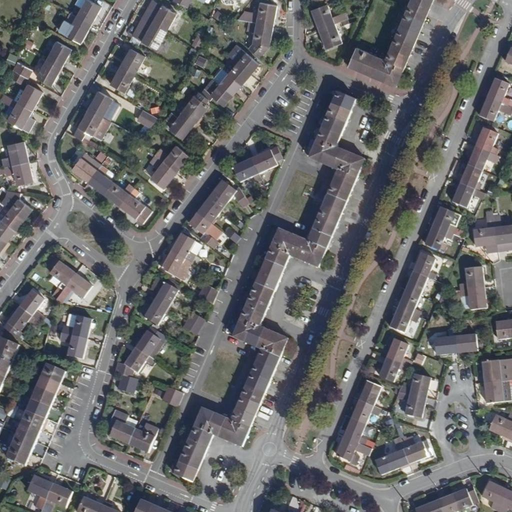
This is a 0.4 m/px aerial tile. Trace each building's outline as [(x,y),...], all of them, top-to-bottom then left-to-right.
[(88,0),(87,0),(77,17),(92,26),(102,8),(88,0)] [(152,0),(151,0),(142,17),(168,32),(178,14),(152,0)] [(412,0),(412,1),(430,9),(434,0),(412,0)] [(412,1),(407,13),(425,21),(430,9),(412,1)] [(235,20),(249,22),(274,27),(278,6),(261,3),(259,16),(241,13),(235,20)] [(312,11),(320,30),(335,23),(349,18),(347,12),(333,18),(328,5),(312,11)] [(407,13),(401,25),(420,33),(425,21),(407,13)] [(71,14),(67,21),(73,24),(77,17),(71,14)] [(66,20),(59,31),(81,44),(92,26),(77,17),(73,24),(67,21),(66,20)] [(142,17),(132,36),(157,50),(168,32),(142,17)] [(256,33),(254,44),(249,49),(261,59),(270,47),(274,27),(249,22),(248,31),(256,33)] [(320,30),(327,49),(343,43),(335,23),(320,30)] [(401,25),(396,37),(415,45),(420,33),(401,25)] [(192,46),(198,50),(203,36),(199,33),(192,46)] [(396,37),(391,49),(410,56),(415,45),(396,37)] [(58,42),(48,60),(63,68),(73,50),(58,42)] [(358,48),(350,67),(362,72),(369,53),(358,48)] [(132,49),(121,67),(136,75),(146,57),(132,49)] [(391,49),(386,60),(393,63),(405,68),(410,56),(391,49)] [(369,53),(362,72),(373,77),(381,58),(369,53)] [(247,54),(238,65),(251,75),(260,64),(247,54)] [(195,64),(203,67),(207,59),(198,56),(195,64)] [(381,58),(373,77),(385,82),(393,63),(386,60),(381,58)] [(48,60),(38,78),(52,86),(63,68),(48,60)] [(19,63),(14,71),(15,72),(29,79),(33,71),(19,63)] [(393,63),(385,82),(397,87),(405,68),(393,63)] [(238,65),(229,75),(242,86),(251,75),(238,65)] [(121,67),(111,85),(126,93),(136,75),(121,67)] [(15,72),(12,79),(24,86),(29,79),(15,72)] [(229,75),(220,85),(233,96),(242,86),(229,75)] [(213,79),(201,94),(210,101),(211,102),(214,97),(225,106),(233,96),(220,85),(213,79)] [(496,79),(488,98),(509,106),(511,100),(505,97),(510,85),(496,79)] [(29,85),(19,103),(33,111),(43,93),(29,85)] [(99,91),(89,110),(104,118),(114,99),(99,91)] [(338,92),(333,104),(352,112),(357,100),(338,92)] [(183,102),(178,109),(196,123),(209,107),(206,105),(210,101),(201,94),(200,93),(196,97),(188,106),(183,102)] [(16,108),(9,121),(23,129),(30,133),(36,121),(30,118),(33,111),(19,103),(5,95),(1,101),(16,108)] [(488,98),(480,117),(494,123),(500,109),(511,114),(511,107),(509,106),(488,98)] [(333,104),(329,116),(347,124),(352,112),(333,104)] [(173,125),(170,130),(183,140),(196,123),(178,109),(174,114),(179,118),(173,125)] [(113,123),(104,118),(89,110),(79,128),(103,141),(113,123)] [(160,120),(143,111),(138,121),(154,130),(160,120)] [(166,120),(173,125),(179,118),(174,114),(172,113),(166,120)] [(329,116),(324,128),(342,136),(347,124),(329,116)] [(324,128),(319,140),(330,145),(337,148),(342,136),(324,128)] [(485,128),(477,147),(491,153),(497,155),(499,150),(494,147),(499,134),(485,128)] [(319,140),(311,158),(323,163),(330,145),(319,140)] [(2,159),(4,168),(30,162),(26,141),(9,145),(12,157),(2,159)] [(330,145),(323,163),(334,168),(342,150),(337,148),(330,145)] [(161,149),(156,156),(178,173),(191,156),(177,146),(170,156),(161,149)] [(253,159),(260,174),(279,166),(277,162),(284,159),(278,147),(272,150),(253,159)] [(477,147),(469,166),(483,172),(491,153),(477,147)] [(342,150),(334,168),(339,170),(346,173),(354,155),(342,150)] [(86,153),(82,158),(92,166),(96,160),(86,153)] [(101,153),(96,158),(102,162),(107,157),(101,153)] [(354,155),(346,173),(358,178),(366,160),(354,155)] [(159,169),(151,179),(165,189),(178,173),(156,156),(150,163),(159,169)] [(82,158),(73,170),(89,182),(102,165),(96,160),(92,166),(82,158)] [(234,167),(241,183),(254,177),(257,183),(263,180),(260,174),(253,159),(234,167)] [(4,168),(6,177),(16,174),(18,186),(35,182),(30,162),(4,168)] [(102,165),(89,182),(105,195),(114,182),(105,175),(109,170),(102,165)] [(469,166),(462,184),(481,192),(484,184),(479,182),(483,172),(469,166)] [(339,170),(334,182),(353,190),(358,178),(346,173),(339,170)] [(223,181),(215,192),(229,203),(235,195),(244,209),(251,204),(240,188),(237,191),(223,181)] [(114,182),(105,195),(121,207),(135,189),(129,184),(125,190),(114,182)] [(334,182),(329,194),(348,202),(353,190),(334,182)] [(462,184),(454,203),(468,209),(473,195),(480,198),(482,193),(481,192),(462,184)] [(135,189),(121,207),(144,224),(153,212),(136,199),(140,193),(135,189)] [(5,205),(11,210),(25,221),(34,210),(21,200),(22,194),(8,191),(7,197),(2,204),(5,205)] [(215,192),(207,203),(221,214),(229,203),(215,192)] [(329,194),(324,206),(343,214),(348,202),(329,194)] [(207,203),(199,213),(213,224),(221,214),(207,203)] [(5,205),(0,212),(0,218),(3,221),(11,210),(5,205)] [(324,206),(319,218),(338,225),(343,214),(324,206)] [(442,208),(434,227),(454,235),(457,229),(451,227),(456,214),(442,208)] [(11,210),(3,221),(17,232),(25,221),(11,210)] [(474,231),(476,248),(497,245),(494,216),(494,212),(486,212),(488,229),(474,231)] [(199,213),(190,224),(204,235),(201,239),(214,249),(219,243),(206,233),(213,224),(199,213)] [(497,245),(498,249),(503,249),(504,252),(511,251),(511,226),(502,228),(501,215),(494,216),(497,245)] [(319,218),(314,229),(333,237),(338,225),(319,218)] [(3,221),(0,224),(0,236),(9,243),(17,232),(3,221)] [(434,227),(426,245),(445,253),(448,245),(444,243),(446,238),(452,240),(454,235),(434,227)] [(230,228),(225,234),(236,243),(241,238),(230,228)] [(280,229),(272,248),(284,253),(292,234),(280,229)] [(314,229),(309,241),(316,244),(328,249),(333,237),(314,229)] [(183,234),(173,251),(193,263),(197,256),(190,252),(196,242),(183,234)] [(292,234),(284,253),(291,256),(296,258),(304,239),(292,234)] [(0,252),(0,253),(9,243),(0,236),(0,252)] [(304,239),(296,258),(308,263),(316,244),(309,241),(304,239)] [(197,256),(198,256),(203,246),(196,242),(190,252),(197,256)] [(316,244),(308,263),(320,268),(328,249),(316,244)] [(272,248),(267,260),(286,268),(291,256),(284,253),(272,248)] [(173,251),(162,269),(183,281),(187,274),(193,263),(173,251)] [(423,254),(415,272),(429,278),(431,273),(437,259),(423,254)] [(57,259),(50,266),(55,270),(51,274),(63,283),(60,288),(64,291),(77,274),(57,259)] [(267,260),(262,272),(281,279),(286,268),(267,260)] [(460,285),(461,290),(486,288),(484,267),(467,269),(468,284),(460,285)] [(262,272),(257,283),(276,291),(281,279),(262,272)] [(415,272),(407,291),(421,297),(429,278),(415,272)] [(77,274),(64,291),(69,295),(73,290),(84,298),(93,286),(77,274)] [(160,295),(156,300),(169,308),(180,291),(167,283),(158,278),(151,290),(160,295)] [(257,283),(252,295),(271,303),(276,291),(257,283)] [(207,285),(200,297),(213,304),(218,291),(207,285)] [(461,295),(461,298),(470,297),(471,311),(488,309),(486,288),(461,290),(451,291),(452,296),(461,295)] [(33,291),(21,307),(39,320),(50,329),(52,323),(37,311),(46,300),(33,291)] [(407,291),(399,309),(420,318),(422,312),(416,309),(421,297),(407,291)] [(252,295),(247,307),(266,315),(271,303),(252,295)] [(148,303),(141,315),(159,326),(169,308),(156,300),(153,306),(148,303)] [(21,307),(5,328),(17,338),(29,322),(35,326),(39,320),(21,307)] [(247,307),(242,319),(254,324),(261,327),(266,315),(247,307)] [(399,309),(391,328),(405,334),(411,321),(417,323),(420,318),(399,309)] [(193,313),(189,320),(202,328),(205,320),(193,313)] [(67,326),(76,328),(78,316),(70,314),(67,326)] [(64,326),(62,334),(89,339),(93,320),(78,316),(76,328),(67,326),(64,326)] [(242,319),(234,337),(246,342),(254,324),(242,319)] [(189,320),(184,328),(197,336),(202,328),(189,320)] [(497,322),(499,339),(511,337),(511,328),(511,320),(497,322)] [(254,324),(246,342),(258,347),(266,329),(261,327),(254,324)] [(152,327),(137,348),(154,359),(169,337),(152,327)] [(266,329),(258,347),(263,349),(270,352),(278,334),(266,329)] [(72,344),(69,356),(84,359),(89,339),(62,334),(60,342),(72,344)] [(278,334),(270,352),(282,358),(290,339),(278,334)] [(455,337),(457,354),(479,352),(477,335),(455,337)] [(2,337),(0,341),(0,351),(15,358),(21,345),(2,337)] [(436,339),(437,355),(457,354),(455,337),(436,339)] [(395,339),(388,358),(402,364),(410,345),(395,339)] [(126,365),(119,363),(116,373),(123,375),(133,378),(135,371),(139,373),(147,361),(152,365),(155,360),(154,359),(137,348),(126,365)] [(263,349),(258,361),(277,369),(282,358),(270,352),(263,349)] [(0,351),(0,365),(10,370),(15,358),(0,351)] [(423,364),(425,356),(418,353),(415,361),(423,364)] [(388,358),(380,377),(394,383),(402,364),(388,358)] [(511,359),(484,362),(486,383),(510,380),(511,380),(511,359)] [(258,361),(253,373),(271,381),(277,369),(258,361)] [(49,364),(43,376),(62,384),(67,372),(49,364)] [(0,365),(0,379),(5,381),(10,370),(0,365)] [(253,373),(248,385),(266,393),(271,381),(253,373)] [(400,390),(399,392),(427,398),(432,378),(416,374),(413,388),(402,385),(400,390)] [(123,375),(118,390),(135,394),(139,380),(133,378),(123,375)] [(43,376),(38,387),(57,395),(62,384),(43,376)] [(486,383),(487,404),(511,401),(510,380),(486,383)] [(369,381),(361,400),(374,406),(382,387),(369,381)] [(248,385),(243,397),(261,405),(266,393),(248,385)] [(38,387),(33,399),(52,407),(57,395),(38,387)] [(169,388),(163,401),(178,408),(184,393),(176,390),(169,388)] [(409,401),(406,415),(422,419),(427,398),(399,392),(397,399),(409,401)] [(243,397),(238,409),(256,417),(261,405),(243,397)] [(33,399),(28,411),(47,419),(52,407),(33,399)] [(361,400),(353,419),(367,425),(371,414),(374,406),(361,400)] [(371,414),(378,417),(381,409),(374,406),(371,414)] [(204,408),(196,427),(208,432),(216,413),(204,408)] [(238,409),(233,421),(239,423),(251,429),(256,417),(238,409)] [(28,411),(23,423),(42,431),(47,419),(28,411)] [(114,429),(111,437),(130,445),(136,429),(126,425),(129,416),(116,411),(113,420),(117,421),(114,429)] [(216,413),(208,432),(214,435),(220,437),(228,418),(216,413)] [(497,415),(490,431),(509,439),(511,432),(511,417),(510,421),(497,415)] [(228,418),(220,437),(231,442),(239,423),(233,421),(228,418)] [(353,419),(345,437),(359,443),(365,446),(368,440),(361,437),(367,425),(353,419)] [(23,423),(18,435),(37,443),(42,431),(23,423)] [(136,429),(130,445),(149,453),(156,437),(159,429),(146,423),(143,432),(136,429)] [(239,423),(231,442),(243,447),(251,429),(239,423)] [(196,427),(191,439),(209,447),(214,435),(208,432),(196,427)] [(18,435),(13,446),(32,454),(37,443),(18,435)] [(404,450),(410,464),(433,455),(427,441),(411,447),(406,436),(400,439),(400,440),(402,444),(404,450)] [(345,437),(337,456),(351,462),(350,463),(357,466),(361,457),(354,454),(355,451),(369,457),(373,449),(365,446),(359,443),(345,437)] [(191,439),(186,450),(204,458),(209,447),(191,439)] [(376,462),(382,476),(410,464),(404,450),(402,444),(400,440),(395,442),(399,452),(376,462)] [(13,446),(8,458),(26,466),(32,454),(13,446)] [(186,450),(181,462),(199,470),(204,458),(186,450)] [(181,462),(176,474),(194,482),(199,470),(181,462)] [(36,476),(29,491),(48,499),(55,484),(36,476)] [(2,479),(0,482),(0,487),(6,490),(9,482),(2,479)] [(490,481),(483,497),(494,502),(491,509),(497,511),(498,511),(509,490),(490,481)] [(48,499),(45,506),(42,511),(50,511),(52,509),(55,503),(67,508),(74,492),(55,484),(48,499)] [(454,495),(461,511),(480,503),(474,487),(454,495)] [(511,491),(509,490),(498,511),(508,511),(509,509),(511,510),(511,491)] [(442,500),(446,511),(457,511),(461,511),(454,495),(442,500)] [(85,497),(78,511),(101,511),(104,505),(98,503),(85,497)] [(143,500),(137,511),(151,511),(155,505),(143,500)] [(429,505),(432,511),(446,511),(442,500),(429,505)]
